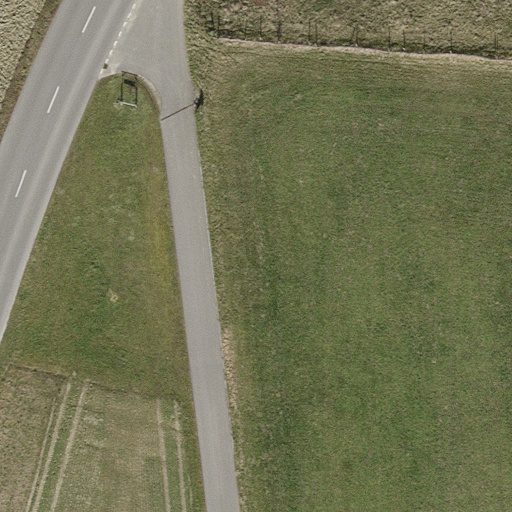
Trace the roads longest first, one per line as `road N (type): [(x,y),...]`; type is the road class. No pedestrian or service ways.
road 1 (track): [(153,0),(178,54),(233,511)]
road 2 (tertiary): [(0,292),(115,0)]
